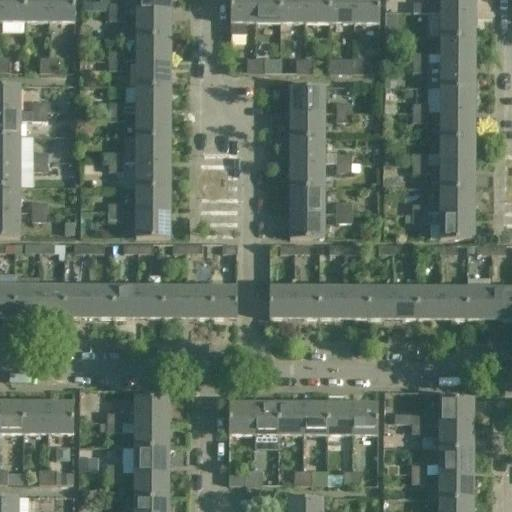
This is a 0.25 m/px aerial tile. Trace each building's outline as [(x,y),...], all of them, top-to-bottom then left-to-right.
[(25,0),(0,0),(1,27),(25,27),(25,0)] [(49,27),(49,0),(25,0),(25,27),(49,27)] [(75,0),(49,0),(49,27),(75,28),(75,0)] [(136,0),(137,17),(171,17),(170,0),(136,0)] [(256,28),(256,0),(230,0),(231,39),(247,39),(247,28),(256,28)] [(256,0),(256,28),(281,28),(280,0),(256,0)] [(280,0),(281,28),(304,28),(303,0),(280,0)] [(303,0),(304,28),(329,28),(328,0),(303,0)] [(328,0),(329,28),(353,29),(353,0),(328,0)] [(353,0),(353,29),(379,29),(379,0),(353,0)] [(441,18),(476,18),(475,0),(441,0),(441,17),(441,18)] [(109,7),(109,17),(125,17),(125,7),(109,7)] [(413,7),(413,17),(429,17),(429,7),(413,7)] [(109,17),(109,25),(125,25),(125,17),(109,17)] [(171,42),(171,17),(137,17),(137,42),(171,42)] [(441,26),(441,43),(476,43),(476,18),(441,18),(441,26)] [(385,28),(385,42),(397,42),(397,28),(385,28)] [(171,67),(171,42),(137,42),(137,67),(171,67)] [(476,68),(476,43),(441,43),(441,68),(476,68)] [(109,67),(125,67),(125,56),(109,56),(109,67)] [(413,67),(429,68),(429,58),(413,58),(413,67)] [(0,78),(10,78),(10,62),(1,62),(0,78)] [(40,78),(49,78),(49,62),(40,62),(40,78)] [(49,78),(60,78),(60,62),(49,62),(49,78)] [(247,78),(255,78),(256,63),(247,63),(247,78)] [(255,78),(265,78),(265,64),(256,63),(255,78)] [(314,78),(313,63),(303,63),(303,78),(314,78)] [(353,79),(363,79),(363,64),(353,63),(353,79)] [(125,67),(109,67),(109,76),(125,76),(125,67)] [(171,92),(171,67),(137,67),(137,92),(171,92)] [(441,94),(475,94),(476,68),(441,68),(429,68),(413,67),(413,77),(429,77),(429,94),(441,94)] [(0,116),(17,116),(17,89),(0,89),(0,116)] [(325,91),(291,91),(291,117),(325,117),(325,91)] [(171,117),(171,92),(137,92),(137,117),(171,117)] [(475,119),(475,94),(441,94),(441,119),(475,119)] [(109,107),(109,117),(125,117),(125,107),(109,107)] [(33,116),(48,116),(48,108),(33,108),(33,116)] [(336,117),(352,117),(352,108),(336,108),(336,117)] [(413,108),(413,119),(429,119),(429,108),(413,108)] [(33,116),(17,116),(0,116),(0,141),(17,141),(17,126),(48,127),(48,116),(33,116)] [(125,117),(109,117),(109,126),(125,126),(125,117)] [(137,142),(171,142),(171,117),(137,117),(137,142)] [(325,143),(325,117),(291,117),(291,143),(325,143)] [(352,127),(352,117),(336,117),(336,127),(352,127)] [(429,128),(429,119),(413,119),(413,128),(429,128)] [(441,128),(441,144),(475,144),(475,119),(441,119),(441,128)] [(17,141),(0,141),(0,166),(17,167),(17,141)] [(109,167),(125,167),(171,167),(171,142),(137,142),(125,142),(125,157),(109,157),(109,167)] [(291,167),(325,167),(325,143),(291,143),(291,167)] [(475,169),(475,144),(441,144),(441,168),(441,169),(475,169)] [(33,167),(48,167),(48,158),(33,158),(33,167)] [(336,167),(352,167),(352,158),(336,158),(336,167)] [(413,159),(413,168),(429,168),(429,159),(413,159)] [(17,167),(0,166),(0,191),(17,192),(17,167)] [(48,177),(48,167),(33,167),(33,177),(48,177)] [(171,193),(171,167),(125,167),(109,167),(88,167),(88,177),(123,177),(123,192),(136,192),(171,193)] [(325,193),(325,167),(291,167),(291,193),(325,193)] [(352,177),(352,167),(336,167),(336,177),(352,177)] [(429,178),(429,168),(413,168),(413,178),(429,178)] [(475,169),(441,169),(440,193),(475,193),(475,169)] [(0,215),(17,216),(17,192),(0,191),(0,215)] [(171,217),(171,193),(136,192),(136,217),(171,217)] [(325,218),(325,193),(291,193),(291,218),(325,218)] [(475,218),(475,193),(440,193),(440,218),(475,218)] [(109,208),(109,217),(125,217),(125,208),(109,208)] [(336,218),(352,218),(352,209),(336,208),(336,218)] [(413,209),(413,218),(428,218),(428,209),(413,209)] [(17,216),(0,215),(0,242),(17,242),(17,228),(17,216)] [(48,228),(48,216),(33,216),(33,228),(48,228)] [(109,217),(109,227),(125,227),(125,217),(109,217)] [(137,243),(171,244),(171,217),(136,217),(137,243)] [(290,244),(325,244),(325,218),(291,218),(290,244)] [(352,228),(352,218),(336,218),(336,228),(352,228)] [(428,218),(413,218),(413,228),(428,228),(428,218)] [(475,245),(475,218),(440,218),(441,245),(475,245)] [(74,226),(64,226),(64,239),(74,239),(74,226)] [(26,258),(40,258),(40,249),(26,249),(26,258)] [(40,249),(40,258),(55,258),(55,249),(40,249)] [(75,258),(89,259),(89,249),(75,249),(75,258)] [(105,250),(89,249),(89,259),(105,259),(105,250)] [(125,258),(139,259),(140,250),(125,249),(125,258)] [(154,250),(140,250),(139,259),(154,258),(154,250)] [(173,258),(188,259),(188,250),(173,250),(173,258)] [(203,250),(188,250),(188,259),(203,258),(203,250)] [(223,258),(238,259),(238,250),(223,250),(223,258)] [(281,259),(296,259),(296,250),(281,250),(281,259)] [(310,250),(296,250),(296,259),(310,259),(310,250)] [(330,259),(345,259),(345,250),(330,250),(330,259)] [(359,250),(345,250),(345,259),(359,259),(359,250)] [(379,259),(394,259),(394,251),(379,250),(379,259)] [(408,251),(394,251),(394,259),(408,259),(408,251)] [(428,259),(442,260),(442,251),(428,251),(428,259)] [(458,251),(442,251),(442,260),(458,259),(458,251)] [(477,259),(491,260),(491,251),(477,251),(477,259)] [(507,251),(491,251),(491,260),(507,259),(507,251)] [(467,325),(491,325),(491,293),(491,283),(467,283),(467,293),(467,325)] [(16,291),(0,291),(0,323),(16,324),(16,291)] [(40,291),(16,291),(16,324),(40,324),(40,291)] [(64,292),(40,291),(40,324),(64,324),(64,292)] [(88,292),(64,292),(64,324),(89,324),(88,292)] [(114,292),(88,292),(89,324),(114,324),(114,292)] [(139,292),(114,292),(114,324),(139,324),(139,292)] [(164,292),(139,292),(139,324),(163,324),(164,292)] [(188,292),(164,292),(163,324),(188,324),(188,292)] [(212,292),(188,292),(188,324),(212,324),(212,292)] [(238,292),(212,292),(212,324),(238,324),(238,292)] [(296,324),(296,293),(271,292),(271,324),(296,324)] [(511,292),(491,293),(491,325),(511,324),(511,292)] [(320,293),(296,293),(296,324),(320,324),(320,293)] [(345,293),(320,293),(320,324),(345,325),(345,293)] [(369,293),(345,293),(345,325),(369,325),(369,293)] [(394,293),(369,293),(369,325),(394,325),(394,293)] [(417,293),(394,293),(394,325),(417,325),(417,293)] [(442,293),(417,293),(417,325),(442,325),(442,293)] [(467,293),(442,293),(442,325),(467,325),(467,293)] [(135,402),(135,429),(169,429),(169,402),(136,402),(135,402)] [(440,429),(474,430),(474,403),(441,403),(440,403),(440,419),(428,419),(428,429),(440,429)] [(25,407),(0,407),(0,439),(25,439),(25,407)] [(25,439),(49,439),(49,407),(25,407),(25,439)] [(75,408),(49,407),(49,439),(75,440),(75,408)] [(255,441),(255,408),(230,408),(230,441),(255,441)] [(279,408),(255,408),(255,441),(279,441),(279,408)] [(304,441),(303,408),(279,408),(279,441),(304,441)] [(328,408),(303,408),(304,441),(329,440),(329,408),(328,408)] [(353,440),(353,408),(329,408),(329,440),(353,440)] [(379,409),(353,408),(353,440),(378,440),(379,440),(379,409)] [(108,418),(108,429),(124,429),(124,418),(108,418)] [(412,419),(412,430),(428,429),(428,419),(412,419)] [(124,438),(124,429),(108,429),(108,438),(124,438)] [(169,451),(169,429),(135,429),(135,451),(169,451)] [(428,438),(428,429),(412,430),(412,438),(428,438)] [(474,430),(440,429),(439,454),(474,454),(474,430)] [(135,451),(135,476),(169,476),(169,451),(135,451)] [(439,454),(439,479),(474,479),(474,454),(439,454)] [(92,463),(80,463),(80,477),(92,477),(97,477),(97,463),(92,463)] [(107,467),(107,476),(123,476),(123,467),(107,467)] [(412,468),(412,479),(427,479),(427,468),(412,468)] [(39,488),(49,488),(49,474),(39,474),(39,488)] [(245,489),(255,489),(255,474),(245,474),(245,489)] [(263,474),(255,474),(255,489),(263,489),(263,474)] [(295,489),(304,489),(304,474),(294,474),(295,489)] [(312,474),(304,474),(304,489),(312,489),(312,474)] [(344,489),(352,489),(352,474),(344,474),(344,489)] [(361,474),(352,474),(352,489),(361,489),(361,474)] [(123,486),(123,476),(107,476),(107,486),(123,486)] [(169,501),(169,476),(135,476),(134,501),(169,501)] [(73,488),(73,477),(61,477),(61,488),(73,488)] [(427,487),(427,479),(412,479),(412,487),(427,487)] [(474,504),(474,479),(439,479),(439,504),(474,504)] [(0,500),(0,511),(18,511),(19,501),(0,500)] [(168,511),(169,501),(134,501),(134,511),(168,511)] [(288,502),(288,511),(323,511),(323,502),(288,502)]
